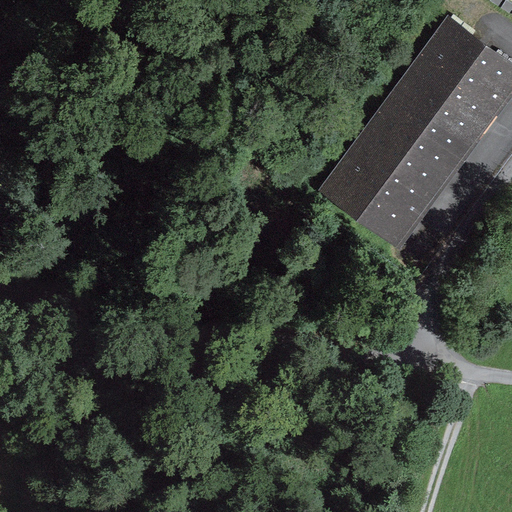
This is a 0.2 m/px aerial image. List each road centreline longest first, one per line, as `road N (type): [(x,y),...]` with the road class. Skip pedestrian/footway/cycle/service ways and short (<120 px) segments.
road 1 (unclassified): [(425,378),(0,307)]
road 2 (unclassified): [(511,180),(434,294),(425,378)]
road 3 (track): [(465,384),(427,511)]
